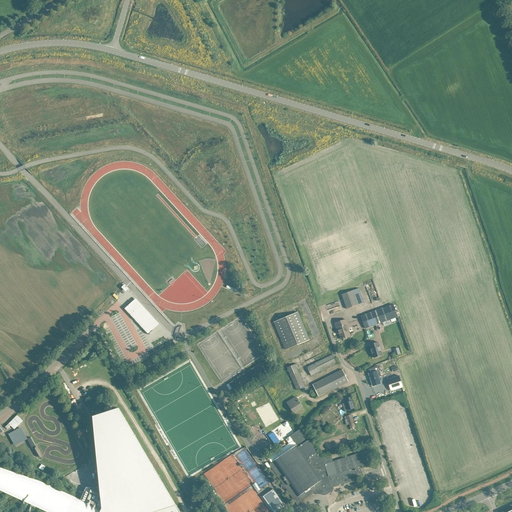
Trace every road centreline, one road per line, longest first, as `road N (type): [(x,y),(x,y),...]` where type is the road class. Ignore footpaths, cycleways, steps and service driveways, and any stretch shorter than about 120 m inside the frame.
road 1 (secondary): [(111,51),(511,170)]
road 2 (residential): [(400,511),(355,373),(341,360),(326,319)]
road 3 (track): [(185,511),(115,390),(92,382),(76,395)]
